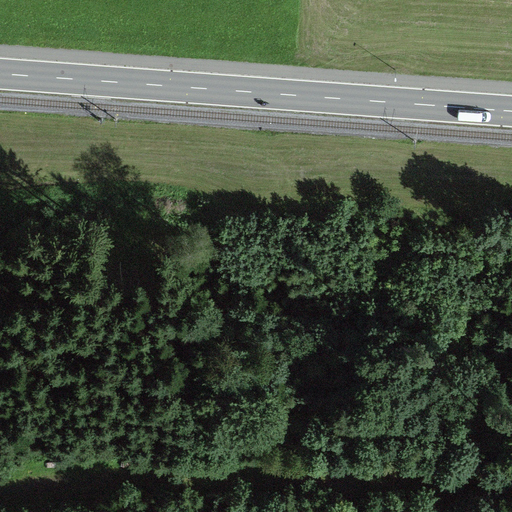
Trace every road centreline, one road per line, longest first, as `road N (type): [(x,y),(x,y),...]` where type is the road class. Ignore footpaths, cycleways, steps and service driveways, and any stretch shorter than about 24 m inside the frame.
road 1 (track): [(0,499),(75,479),(511,488)]
road 2 (primary): [(0,75),(511,112)]
